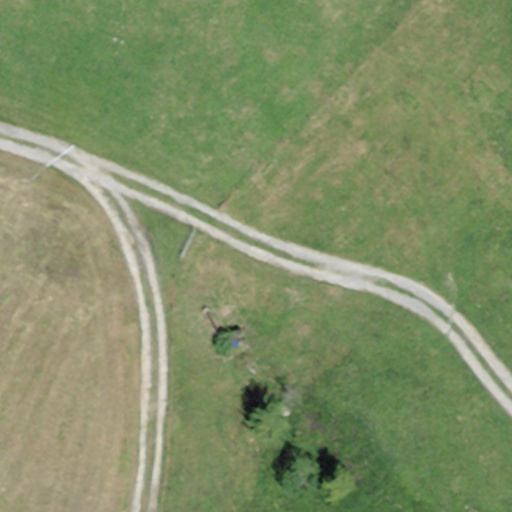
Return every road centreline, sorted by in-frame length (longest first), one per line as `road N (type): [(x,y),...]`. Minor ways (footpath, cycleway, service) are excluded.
road 1 (track): [(511,396),(456,328),(411,293),(268,248),(86,163),(0,134)]
road 2 (track): [(86,163),(128,230),(152,313),(143,511)]
